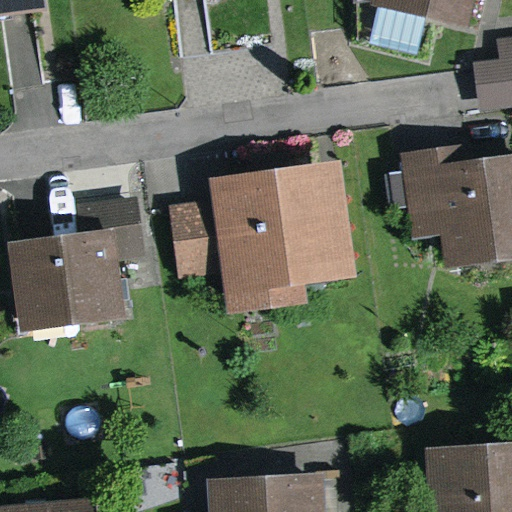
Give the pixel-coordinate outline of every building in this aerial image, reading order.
[(0,0),(0,9),(36,4),(35,0),(0,0)] [(379,0),(379,2),(462,22),(466,0),(379,0)] [(390,174),(395,209),(408,207),(413,240),(449,235),(452,260),(511,251),(511,163),(443,173),(441,154),(411,159),(413,171),(390,174)] [(246,160),(248,180),(288,175),(286,155),(246,160)] [(177,212),(185,271),(240,264),(242,274),(334,261),(323,181),(231,193),(232,204),(177,212)] [(98,207),(102,237),(17,248),(27,326),(115,314),(107,257),(138,253),(131,203),(98,207)] [(511,511),(511,451),(436,456),(439,511),(511,511)] [(317,511),(315,480),(215,485),(216,511),(317,511)]
